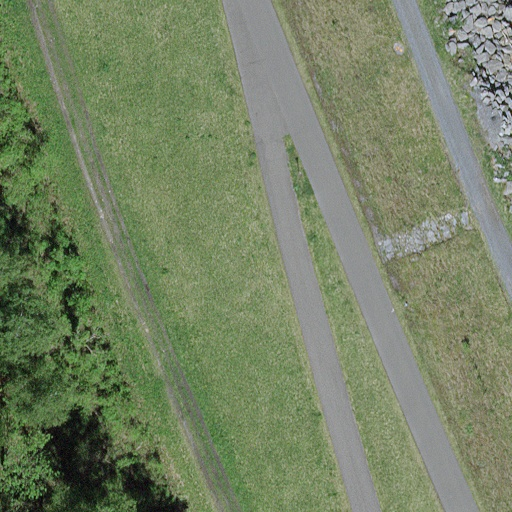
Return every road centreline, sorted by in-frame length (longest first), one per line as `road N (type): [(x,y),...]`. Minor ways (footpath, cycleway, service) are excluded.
road 1 (track): [(43,0),(175,361),(249,511)]
road 2 (track): [(249,8),(462,511)]
road 3 (track): [(369,511),(313,323),(261,100),(249,8)]
road 4 (track): [(511,268),(402,0)]
